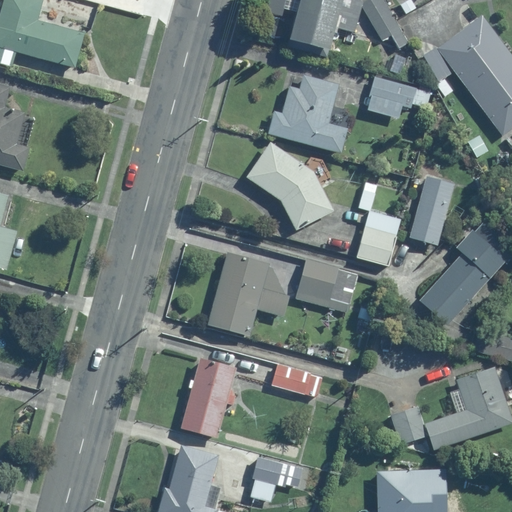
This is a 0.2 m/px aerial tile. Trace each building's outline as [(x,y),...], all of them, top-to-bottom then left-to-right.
[(84,35),(39,23),(45,2),(37,0),(3,0),(0,13),(0,64),(13,68),(17,53),(74,69),(84,35)] [(295,0),(287,41),(330,51),(334,33),(351,37),(359,0),(295,0)] [(409,43),(385,0),(367,0),(361,4),(381,40),(390,35),(398,49),(409,43)] [(511,52),(482,13),(435,49),(502,136),(511,128),(511,52)] [(337,84),(303,76),(300,88),(291,86),(285,112),(277,110),(270,135),(339,153),(346,126),(327,121),(337,84)] [(414,106),(419,88),(373,77),(365,111),(402,120),(406,104),(414,106)] [(0,163),(23,169),(29,143),(17,141),(24,111),(9,107),(13,90),(0,86),(0,163)] [(316,171),(267,143),(247,177),(282,202),(299,232),(337,212),(316,171)] [(454,184),(426,177),(409,240),(438,248),(454,184)] [(358,208),(367,210),(356,260),(388,267),(398,218),(373,213),(379,185),(363,182),(358,208)] [(0,270),(3,271),(15,230),(2,227),(10,196),(0,193),(0,270)] [(453,254),(456,256),(417,300),(444,324),(511,248),(482,222),(453,254)] [(267,262),(224,253),(207,329),(251,339),(258,309),(281,314),(285,293),(261,288),(267,262)] [(332,308),(341,264),(304,257),(295,301),(332,308)] [(474,348),(475,348),(511,360),(511,338),(490,331),(486,341),(477,338),(474,348)] [(214,439),(233,367),(199,358),(180,429),(214,439)] [(276,365),(271,385),(315,395),(320,374),(276,365)] [(426,423),(434,447),(511,419),(511,412),(496,365),(455,381),(458,389),(448,392),(455,413),(426,423)] [(415,404),(389,414),(401,446),(427,436),(415,404)] [(164,487),(158,511),(236,511),(207,505),(219,456),(179,446),(169,488),(164,487)] [(282,463),(255,456),(250,479),(252,479),(248,496),(273,502),(282,463)] [(427,511),(425,470),(374,472),(375,511),(427,511)]
